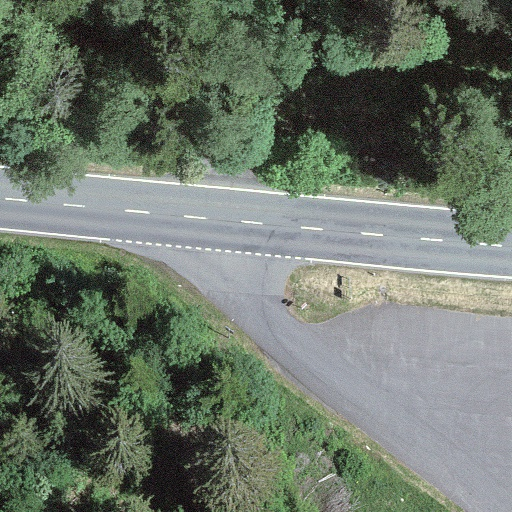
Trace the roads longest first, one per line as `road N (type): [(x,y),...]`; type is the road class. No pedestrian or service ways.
road 1 (unclassified): [(219,217),(243,293),(287,345),(356,392),(496,511)]
road 2 (secondary): [(511,246),(219,217)]
road 3 (secondary): [(219,217),(0,194)]
